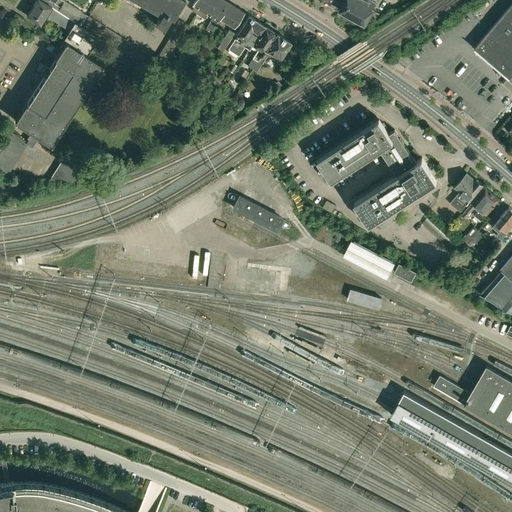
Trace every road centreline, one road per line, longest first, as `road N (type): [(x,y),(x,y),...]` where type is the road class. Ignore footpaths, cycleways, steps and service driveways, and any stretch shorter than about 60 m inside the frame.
road 1 (secondary): [(511,176),(410,92),(268,0)]
road 2 (residential): [(243,511),(70,443),(0,440)]
